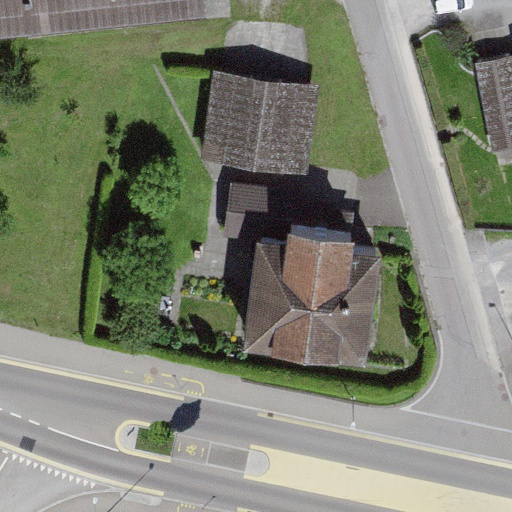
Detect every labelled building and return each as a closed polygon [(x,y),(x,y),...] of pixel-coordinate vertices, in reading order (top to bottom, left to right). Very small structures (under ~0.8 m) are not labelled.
[(207,0),(0,0),(0,24),(208,3),(207,0)] [(511,51),(476,58),(494,147),(511,143),(511,51)] [(320,79),(215,65),(203,154),(308,168),(320,79)] [(307,176),(305,208),(356,212),(358,180),(307,176)] [(354,237),(356,220),(289,211),(286,228),(259,224),(245,334),(367,350),(382,241),(354,237)]
